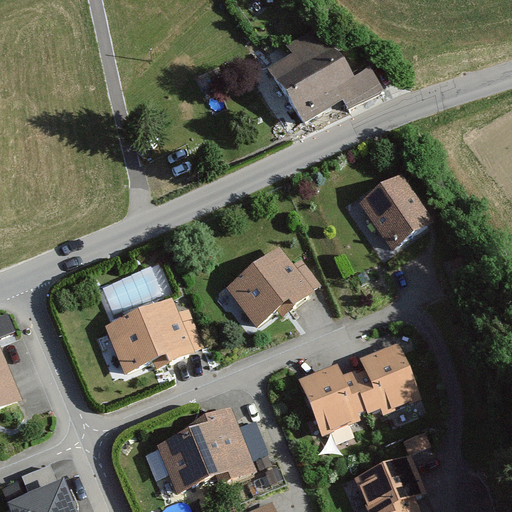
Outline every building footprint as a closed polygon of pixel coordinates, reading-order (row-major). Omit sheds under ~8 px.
[(295,60),(271,75),(303,128),(343,105),(348,113),(381,93),(370,76),(354,86),(333,51),(336,49),(323,28),(288,50),(295,60)] [(400,185),(365,208),(392,250),(428,226),(400,185)] [(229,293),(256,329),(289,304),(294,311),(314,296),(311,293),(318,287),(301,265),(292,272),(279,255),(229,293)] [(468,258),(451,265),(459,286),(477,279),(468,258)] [(107,333),(125,378),(155,367),(157,372),(193,358),(191,353),(201,349),(188,316),(175,322),(170,308),(107,333)] [(8,317),(0,319),(0,339),(15,334),(8,317)] [(366,376),(353,382),(366,413),(368,419),(383,413),(385,418),(419,404),(398,352),(362,366),(366,376)] [(0,361),(0,411),(17,404),(0,361)] [(300,386),(322,439),(358,424),(355,417),(366,413),(353,382),(344,385),(338,370),(300,386)] [(159,452),(179,497),(217,480),(221,489),(256,473),(252,463),(238,433),(230,414),(200,427),(202,433),(159,452)] [(254,426),(238,433),(252,463),(268,456),(254,426)] [(425,436),(403,445),(409,459),(430,450),(425,436)] [(148,458),(159,483),(169,478),(158,454),(148,458)] [(268,459),(257,464),(262,474),(273,469),(268,459)] [(357,484),(368,511),(389,511),(414,502),(425,498),(411,463),(357,484)] [(49,470),(23,481),(32,502),(58,491),(49,470)] [(278,471),(267,476),(272,487),(282,482),(278,471)] [(9,511),(73,511),(63,488),(58,491),(32,502),(9,511)] [(418,511),(414,502),(389,511),(418,511)]
